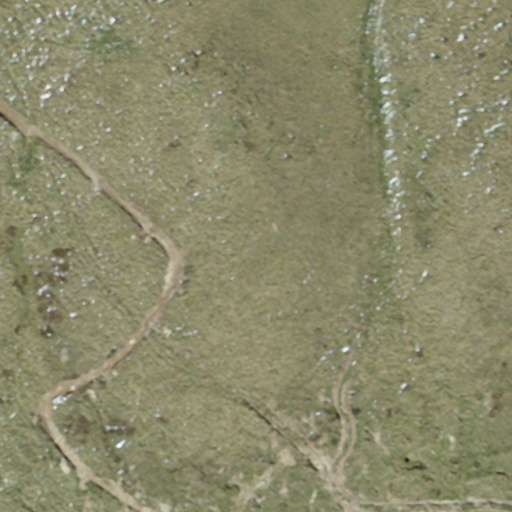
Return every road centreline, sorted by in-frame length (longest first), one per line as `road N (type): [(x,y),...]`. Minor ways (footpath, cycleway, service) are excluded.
road 1 (track): [(332,489),(369,0)]
road 2 (track): [(486,511),(332,489),(149,328)]
